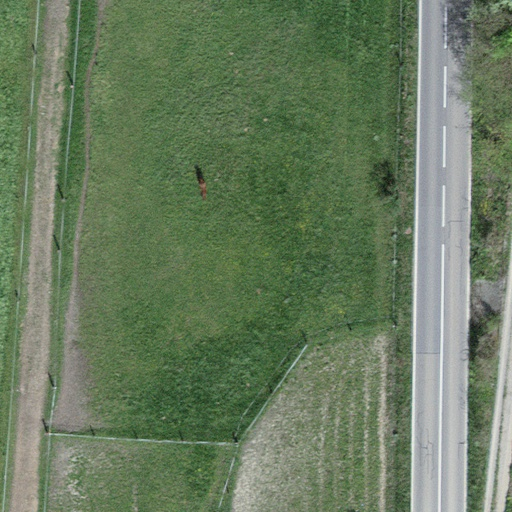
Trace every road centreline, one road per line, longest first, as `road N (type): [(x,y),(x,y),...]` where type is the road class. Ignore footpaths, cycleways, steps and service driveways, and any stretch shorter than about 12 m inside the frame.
road 1 (tertiary): [(446,0),(440,511)]
road 2 (track): [(494,511),(511,357)]
